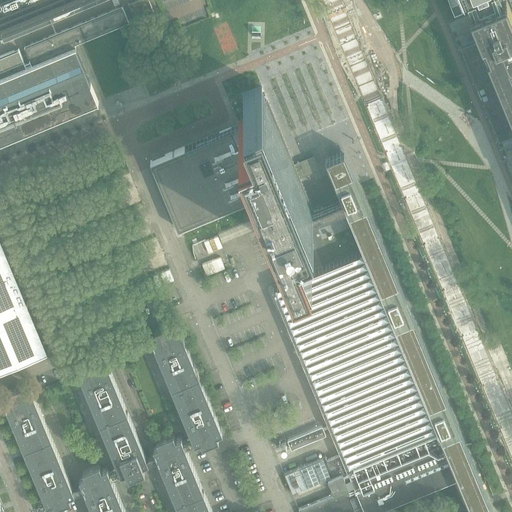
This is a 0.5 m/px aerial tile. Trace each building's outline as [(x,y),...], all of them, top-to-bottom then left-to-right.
[(0,0),(0,33),(0,34),(4,42),(32,30),(33,30),(36,29),(36,28),(68,15),(104,0),(114,0),(115,2),(119,0),(0,0)] [(149,0),(136,0),(129,3),(128,3),(135,19),(154,11),(149,0)] [(500,136),(511,130),(511,4),(510,0),(465,0),(466,2),(471,15),(482,11),(486,22),(485,22),(489,31),(461,43),(461,42),(460,43),(478,86),(499,137),(500,136)] [(0,142),(13,137),(62,116),(64,116),(72,113),(73,112),(98,102),(75,47),(76,46),(75,44),(81,41),(129,22),(123,5),(122,6),(25,46),(24,46),(31,62),(25,64),(19,48),(18,49),(1,56),(0,56),(0,142)] [(472,510),(472,511),(494,511),(491,504),(489,500),(459,427),(413,317),(412,313),(409,306),(344,149),(326,157),(340,192),(342,197),(312,209),(310,205),(309,205),(298,178),(302,177),(304,176),(304,175),(303,175),(303,173),(308,171),(304,162),(299,164),(298,162),(298,161),(296,162),(292,164),(288,155),(287,153),(279,134),(264,97),(261,89),(262,88),(262,87),(261,87),(243,95),(252,117),(238,123),(239,124),(212,135),(210,136),(150,161),(178,228),(223,209),(266,192),(267,192),(269,197),(271,202),(272,201),(289,243),(288,243),(292,251),(291,252),(292,253),(311,245),(310,244),(302,224),(346,206),(364,250),(337,262),(333,263),(330,264),(326,266),(318,269),(283,284),(281,285),(272,288),(276,298),(277,301),(286,323),(289,330),(295,343),(298,351),(299,353),(300,357),(303,363),(313,387),(316,394),(322,409),(326,418),(347,469),(348,469),(354,485),(319,500),(298,508),(299,511),(360,511),(363,511),(365,510),(365,511),(375,511),(376,510),(449,480),(458,477),(458,478),(468,502),(469,503),(470,506),(472,510)] [(0,370),(2,370),(3,370),(3,369),(13,365),(13,366),(14,365),(24,361),(25,361),(25,360),(35,356),(35,357),(36,356),(36,355),(46,351),(46,352),(48,351),(47,349),(46,350),(42,340),(44,339),(43,338),(42,339),(38,329),(39,328),(38,327),(37,327),(33,318),(34,317),(34,316),(33,316),(31,312),(32,312),(32,310),(30,311),(27,302),(16,277),(12,268),(14,267),(13,266),(12,267),(8,257),(9,256),(9,255),(7,255),(3,246),(4,245),(4,244),(3,244),(0,239),(0,238),(0,370)] [(217,434),(222,432),(199,377),(178,326),(173,328),(171,323),(163,326),(154,330),(156,335),(150,337),(194,443),(200,441),(202,446),(211,442),(219,439),(217,434)] [(80,361),(82,366),(76,368),(120,474),(126,472),(128,476),(141,471),(145,470),(143,465),(148,462),(125,407),(105,356),(99,359),(97,354),(88,357),(80,361)] [(6,392),(8,396),(3,399),(5,404),(24,451),(31,468),(44,499),(46,504),(52,502),(54,507),(63,504),(71,500),(69,495),(74,493),(74,492),(72,487),(70,483),(54,443),(51,437),(35,398),(31,387),(25,389),(23,384),(16,387),(6,391),(6,392)] [(322,425),(287,440),(291,449),(326,435),(322,425)] [(158,445),(153,447),(179,511),(212,511),(201,486),(181,436),(175,438),(173,433),(165,437),(156,440),(158,445)] [(325,455),(284,473),(292,492),(346,470),(339,455),(327,460),(325,456),(326,456),(325,455)] [(82,471),(84,476),(79,478),(92,511),(125,511),(107,466),(101,469),(99,464),(91,467),(82,471)] [(343,472),(328,478),(333,492),(348,485),(343,472)]
